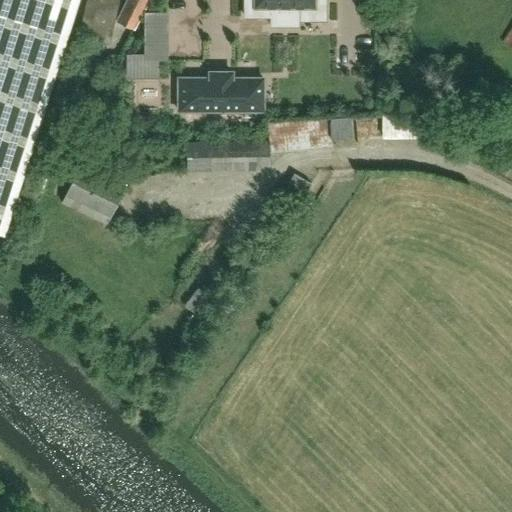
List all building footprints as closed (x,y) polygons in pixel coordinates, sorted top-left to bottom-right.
[(0,0),(0,232),(4,234),(77,0),(0,0)] [(85,0),(77,37),(109,45),(118,0),(85,0)] [(124,0),(114,22),(134,31),(150,0),(124,0)] [(244,0),(244,17),(271,17),(271,25),(297,25),(297,21),(297,7),(312,7),(314,7),(314,6),(325,6),(325,0),(244,0)] [(511,47),(511,26),(503,42),(511,47)] [(261,79),(231,79),(231,73),(209,73),(209,79),(180,79),(178,79),(178,81),(178,109),(178,111),(180,111),(261,111),(263,111),(263,109),(262,109),(262,81),(263,81),(263,79),(261,79)] [(384,116),(384,137),(429,137),(429,116),(384,116)] [(330,118),(330,117),(266,123),(267,135),(268,140),(185,142),(186,172),(257,171),(256,166),(270,166),(269,152),(332,147),(331,139),(351,138),(350,117),(330,118)] [(82,159),(60,203),(106,224),(127,181),(82,159)] [(303,196),(308,179),(294,175),(288,191),(303,196)] [(199,314),(211,297),(199,288),(187,305),(199,314)]
